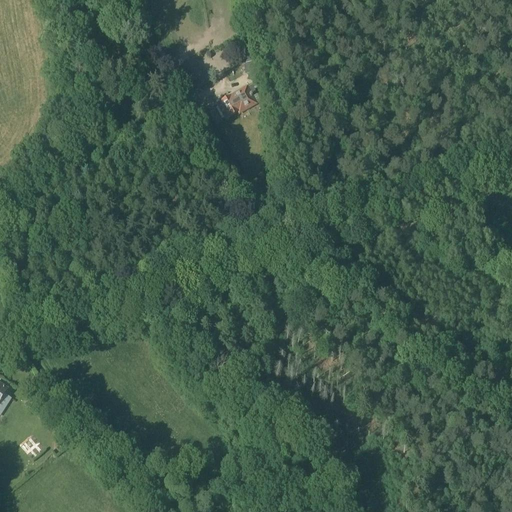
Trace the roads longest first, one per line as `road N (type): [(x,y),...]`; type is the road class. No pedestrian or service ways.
road 1 (unclassified): [(0,353),(298,244)]
road 2 (track): [(511,418),(289,247)]
road 3 (track): [(298,244),(258,0)]
road 4 (track): [(511,162),(298,244)]
